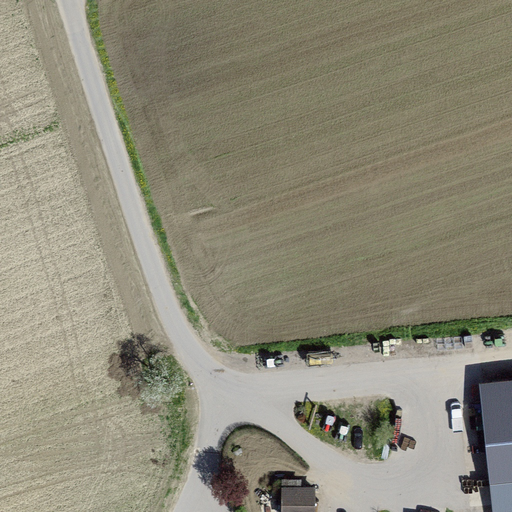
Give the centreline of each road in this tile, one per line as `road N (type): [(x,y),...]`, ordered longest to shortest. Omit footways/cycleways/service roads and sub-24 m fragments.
road 1 (residential): [(70,0),(132,214),(192,367),(229,388),(511,360)]
road 2 (unknown): [(229,388),(338,480),(363,511)]
road 3 (track): [(463,511),(422,369)]
road 4 (track): [(229,388),(184,511)]
